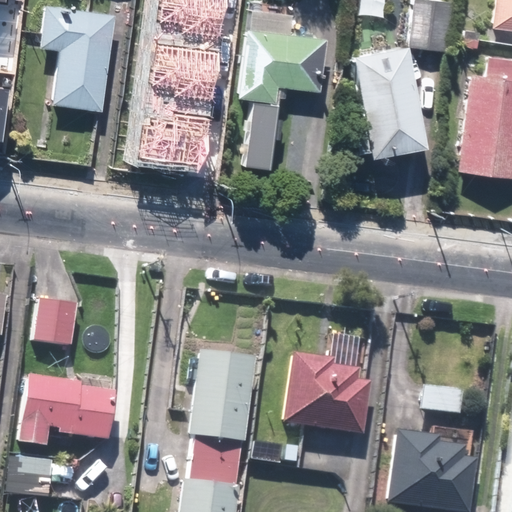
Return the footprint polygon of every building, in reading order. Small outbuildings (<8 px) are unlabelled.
[(188,19),(185,0),(180,0),(140,6),(158,128),(209,121),(194,18),(188,19)] [(449,0),(413,0),(410,47),(447,49),(449,0)] [(511,0),(494,0),(492,26),(511,28),(511,0)] [(111,7),(42,2),(39,47),(59,49),(54,105),(103,109),(111,7)] [(250,97),(278,100),(279,85),(323,89),(328,34),(245,26),(239,96),(250,97)] [(408,48),(353,59),(373,163),(428,152),(408,48)] [(483,71),(468,70),(458,169),(511,174),(511,56),(485,54),(483,71)] [(9,91),(0,89),(0,143),(3,144),(9,91)] [(278,100),(250,97),(244,163),(272,166),(278,100)] [(76,299),(36,294),(30,343),(70,348),(76,299)] [(362,318),(336,316),(334,339),(361,340),(362,318)] [(255,351),(196,346),(185,477),(178,477),(175,511),(231,511),(237,439),(247,440),(255,351)] [(329,363),(330,354),(289,350),(281,421),(364,430),(370,380),(359,378),(360,366),(329,363)] [(18,438),(44,441),(45,431),(110,437),(113,403),(104,402),(106,389),(79,387),(80,379),(24,374),(18,438)] [(456,390),(420,387),(418,406),(454,409),(456,390)] [(439,441),(440,432),(394,427),(387,500),(467,508),(472,455),(462,454),(463,443),(439,441)] [(56,455),(11,452),(9,491),(23,492),(24,476),(55,478),(56,455)]
